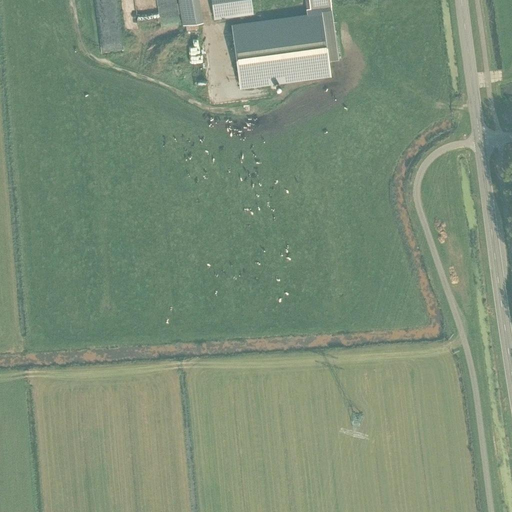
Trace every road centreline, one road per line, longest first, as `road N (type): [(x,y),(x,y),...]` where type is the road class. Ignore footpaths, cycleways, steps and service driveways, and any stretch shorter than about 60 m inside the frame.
road 1 (unclassified): [(490,511),(469,362),(415,194),(436,153),(479,141)]
road 2 (tertiary): [(511,373),(479,141)]
road 3 (tertiary): [(479,141),(460,0)]
